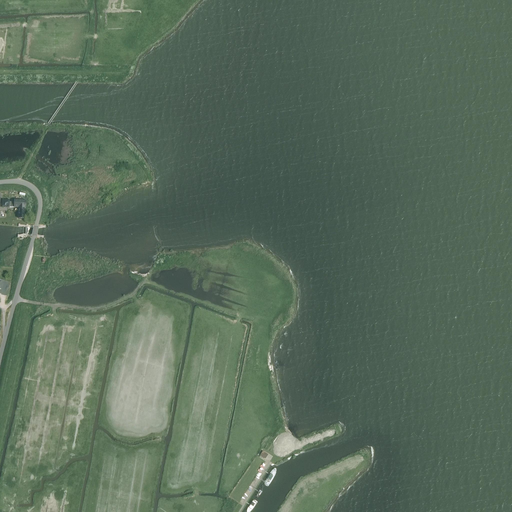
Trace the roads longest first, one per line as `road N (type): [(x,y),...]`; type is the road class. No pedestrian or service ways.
road 1 (tertiary): [(0,358),(41,207),(33,187),(0,182)]
road 2 (track): [(202,302),(148,282),(92,310),(16,299)]
